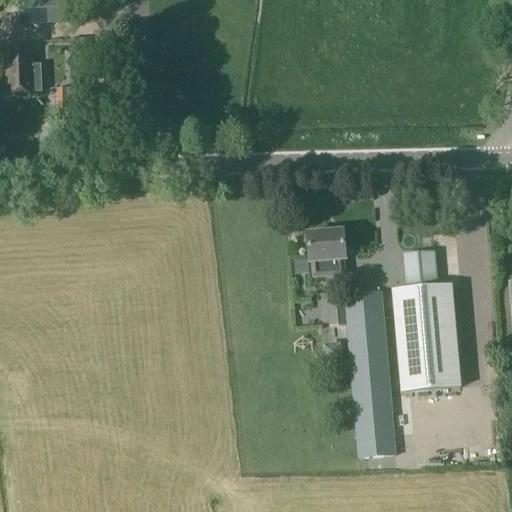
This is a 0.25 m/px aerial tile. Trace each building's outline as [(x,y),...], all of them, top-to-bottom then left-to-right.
[(66,0),(17,0),(19,28),(68,26),(66,0)] [(42,92),(41,66),(36,66),(35,50),(1,51),(3,93),(42,92)] [(113,85),(98,85),(98,109),(114,108),(113,85)] [(82,89),(55,90),(56,111),(83,109),(82,89)] [(307,235),(310,279),(345,276),(344,263),(345,263),(343,232),(307,235)] [(434,253),(402,256),(404,268),(435,265),(434,253)] [(451,288),(392,293),(401,394),(460,389),(451,288)] [(358,462),(396,459),(381,293),(343,297),(358,462)] [(304,297),(304,319),(325,319),(324,296),(304,297)] [(337,358),(326,360),(328,377),(339,375),(337,358)] [(19,457),(93,455),(93,434),(19,435),(19,457)]
